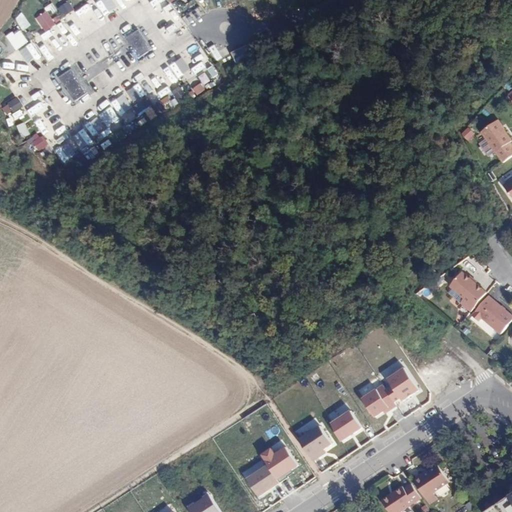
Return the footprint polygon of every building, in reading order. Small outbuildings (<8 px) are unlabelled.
[(70,0),(59,8),(65,17),(76,10),(70,0)] [(140,30),(127,38),(140,58),(153,50),(140,30)] [(44,34),(35,39),(42,50),(51,45),(44,34)] [(73,69),(60,77),(73,97),(86,89),(73,69)] [(481,132),(502,164),(511,156),(511,147),(509,144),(511,142),(497,121),(481,132)] [(42,137),(32,142),(38,152),(47,146),(42,137)] [(445,286),(473,310),(485,296),(476,288),(477,286),(459,270),(445,286)] [(502,333),(511,322),(511,316),(495,302),(493,303),(489,299),(471,319),(476,324),(482,317),(502,333)] [(394,387),(387,391),(396,403),(402,399),(404,402),(420,392),(405,369),(389,380),(394,387)] [(384,386),(363,400),(375,418),(384,412),(389,409),(391,411),(398,406),(396,403),(387,391),(384,386)] [(342,442),(363,428),(352,411),(332,425),(342,442)] [(333,444),(322,428),(301,441),(314,461),(321,456),(319,453),(324,449),(333,444)] [(269,465),(278,480),(298,466),(286,447),(275,454),(270,448),(261,454),(269,465)] [(248,478),(260,496),(280,483),(278,480),(269,465),(248,478)] [(429,473),(415,483),(430,504),(438,499),(433,492),(447,483),(437,468),(429,473)] [(414,481),(415,483),(429,473),(427,471),(414,481)] [(388,511),(400,511),(421,498),(411,484),(405,488),(403,487),(393,493),(395,496),(383,504),(388,511)] [(220,511),(208,493),(189,506),(192,511),(220,511)] [(381,501),(383,504),(395,496),(393,493),(381,501)] [(511,511),(511,495),(497,505),(498,507),(490,511),(511,511)] [(466,505),(470,511),(476,508),(472,501),(466,505)]
